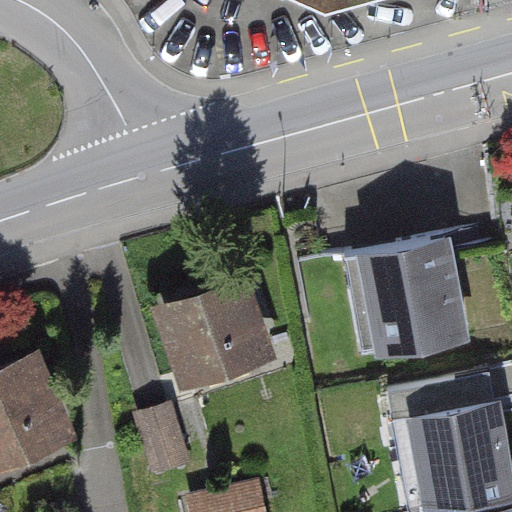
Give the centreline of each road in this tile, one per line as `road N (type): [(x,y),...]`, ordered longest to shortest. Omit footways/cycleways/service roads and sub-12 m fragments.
road 1 (secondary): [(511,78),(148,178)]
road 2 (residential): [(25,0),(76,33),(96,59),(148,178)]
road 3 (secondary): [(148,178),(0,226)]
